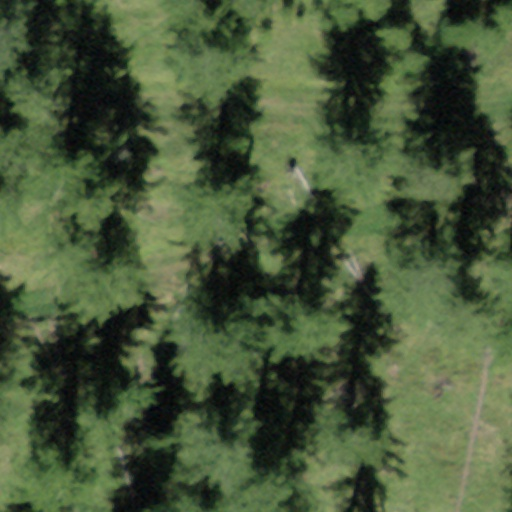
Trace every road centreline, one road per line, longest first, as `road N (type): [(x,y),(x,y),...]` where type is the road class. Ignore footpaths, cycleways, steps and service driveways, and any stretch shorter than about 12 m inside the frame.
road 1 (track): [(511,158),(287,219),(0,259)]
road 2 (track): [(0,8),(249,68),(511,67)]
